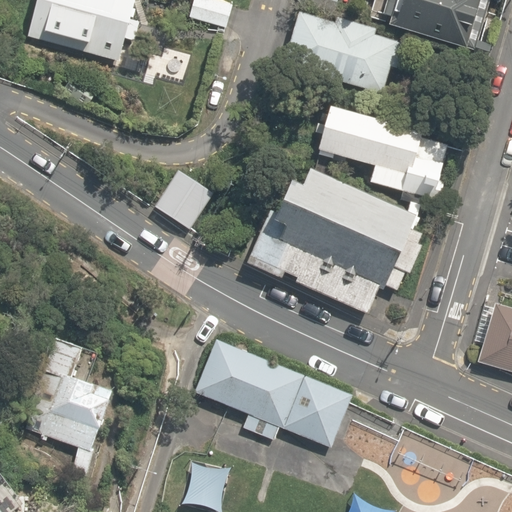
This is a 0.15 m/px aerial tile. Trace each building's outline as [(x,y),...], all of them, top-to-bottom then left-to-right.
[(132,0),(33,0),(24,37),(116,61),(132,0)] [(230,2),(219,0),(188,0),(184,17),(225,26),(230,2)] [(387,0),(367,0),(363,17),(381,22),(387,0)] [(398,0),(389,27),(460,49),(462,41),(473,44),(486,0),(398,0)] [(335,24),(290,12),(275,72),(380,99),(388,68),(395,70),(403,41),(370,33),(372,26),(337,17),(335,24)] [(416,128),(317,103),(307,152),(369,168),(365,185),(439,204),(444,185),(450,186),(457,160),(443,156),(446,144),(414,135),(416,128)] [(412,216),(310,172),(302,188),(289,182),(278,205),(273,205),(246,266),(365,318),(380,285),(399,293),(423,238),(406,230),(412,216)] [(173,174),(150,207),(184,232),(208,200),(173,174)] [(511,308),(487,303),(472,362),(511,371),(511,308)] [(91,448),(109,395),(69,381),(81,346),(48,334),(16,428),(73,447),(71,475),(88,475),(91,448)] [(219,341),(196,398),(256,422),(251,434),(287,449),(292,436),(338,455),(361,398),(219,341)] [(202,511),(215,459),(179,451),(166,505),(196,511),(202,511)] [(390,511),(393,504),(350,489),(342,511),(390,511)]
